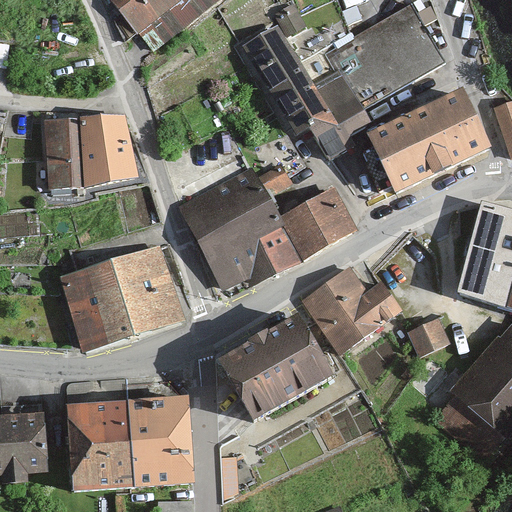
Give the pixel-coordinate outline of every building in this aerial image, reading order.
[(215,0),(111,0),(147,50),(215,0)] [(308,32),(294,7),(275,18),(289,43),(308,32)] [(365,114),(446,67),(413,10),(332,57),(341,72),(365,114)] [(315,87),(278,33),(245,54),(305,146),(365,114),(341,72),(315,87)] [(0,64),(8,65),(9,42),(0,41),(0,64)] [(489,160),(461,101),(372,143),(400,202),(489,160)] [(511,108),(496,113),(511,162),(511,161),(511,108)] [(130,122),(82,123),(85,193),(133,191),(130,122)] [(82,123),(46,125),(49,194),(85,193),(82,123)] [(252,169),(176,208),(222,295),(247,282),(252,292),(358,236),(335,192),(279,222),(276,217),(280,215),(272,200),(295,188),(283,165),(257,179),(252,169)] [(511,296),(511,217),(482,209),(458,303),(507,315),(511,296)] [(158,253),(66,281),(87,349),(179,322),(158,253)] [(369,300),(351,274),(304,306),(342,361),(403,319),(384,290),(369,300)] [(294,320),(222,361),(255,418),(327,377),(294,320)] [(447,321),(412,336),(426,368),(461,353),(447,321)] [(511,437),(511,331),(455,395),(460,399),(439,423),(487,466),(511,437)] [(185,401),(131,405),(136,482),(191,478),(185,401)] [(131,405),(71,410),(76,486),(136,482),(131,405)] [(40,416),(0,418),(0,471),(43,469),(40,416)]
